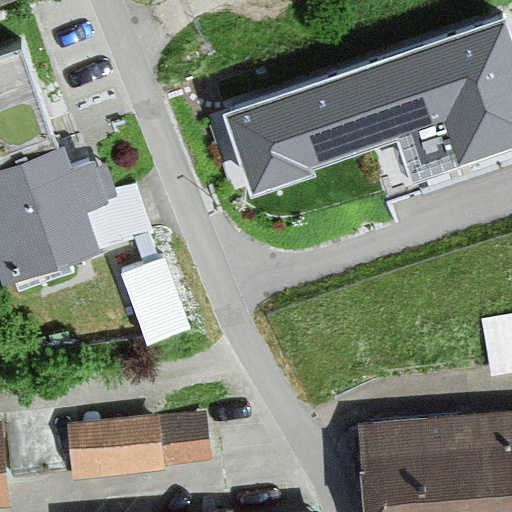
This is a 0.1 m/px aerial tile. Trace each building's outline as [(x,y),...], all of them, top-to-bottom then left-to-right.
[(511,35),(506,17),(225,115),(251,189),(394,139),(412,188),(511,152),(511,35)] [(0,169),(57,149),(20,47),(0,54),(0,169)] [(73,167),(66,147),(57,149),(0,169),(0,265),(6,283),(101,250),(87,209),(108,202),(93,160),(73,167)] [(120,246),(150,323),(194,306),(164,229),(120,246)] [(511,511),(511,412),(361,424),(366,511),(511,511)] [(203,416),(156,423),(155,416),(67,424),(72,477),(163,469),(211,463),(203,416)]
